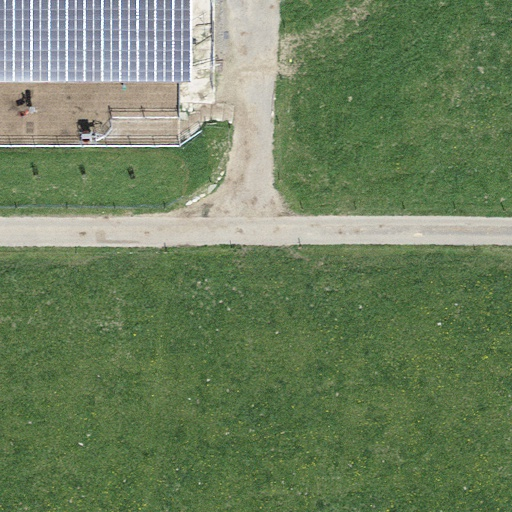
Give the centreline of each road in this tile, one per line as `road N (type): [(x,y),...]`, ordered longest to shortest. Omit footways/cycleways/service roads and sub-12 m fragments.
road 1 (track): [(511,229),(0,228)]
road 2 (track): [(255,227),(251,0)]
